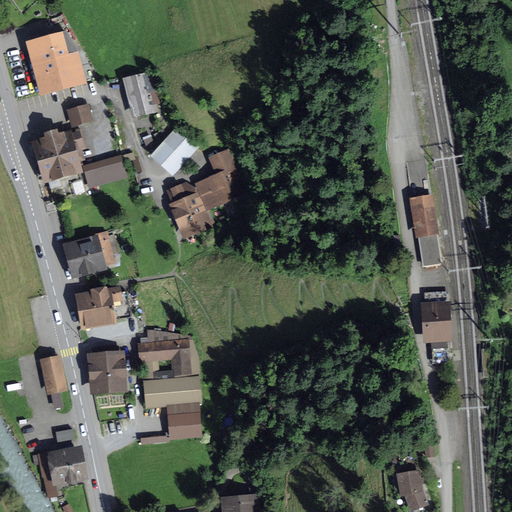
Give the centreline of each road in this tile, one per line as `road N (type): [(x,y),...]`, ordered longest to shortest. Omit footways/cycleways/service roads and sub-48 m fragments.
road 1 (unclassified): [(386,0),(392,156),(446,456),(446,511)]
road 2 (secondary): [(6,112),(104,511)]
road 3 (residential): [(6,112),(119,85),(149,174)]
